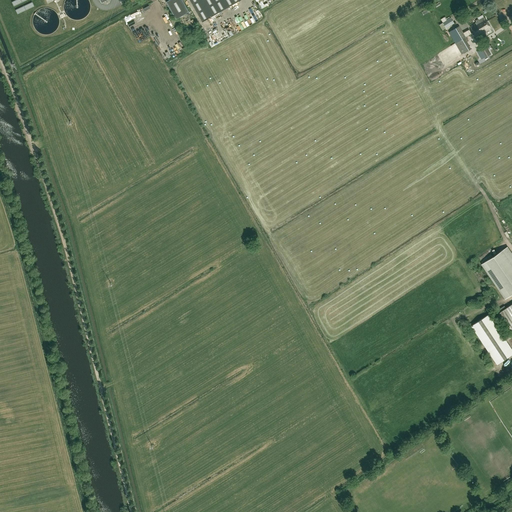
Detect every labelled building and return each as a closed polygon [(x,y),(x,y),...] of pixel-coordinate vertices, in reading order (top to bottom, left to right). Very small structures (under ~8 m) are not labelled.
[(189,12),(182,0),(169,0),(166,2),(176,19),(189,12)] [(190,0),(203,21),(239,0),(190,0)] [(446,28),(448,27),(454,23),(451,18),(443,23),(446,28)] [(481,24),(487,21),(485,18),(470,26),(474,32),(483,27),(481,24)] [(483,27),(474,32),(476,37),(491,28),(487,21),(481,24),(483,27)] [(455,43),(464,38),(457,27),(449,32),(455,43)] [(464,38),(455,43),(453,45),(457,52),(460,51),(462,54),(470,49),(464,38)] [(485,57),(490,55),(485,47),(481,49),(485,57)] [(511,252),(507,246),(481,264),(505,299),(511,294),(511,252)] [(511,331),(511,303),(499,312),(511,331)] [(497,365),(511,354),(511,349),(489,314),(471,326),(497,365)]
